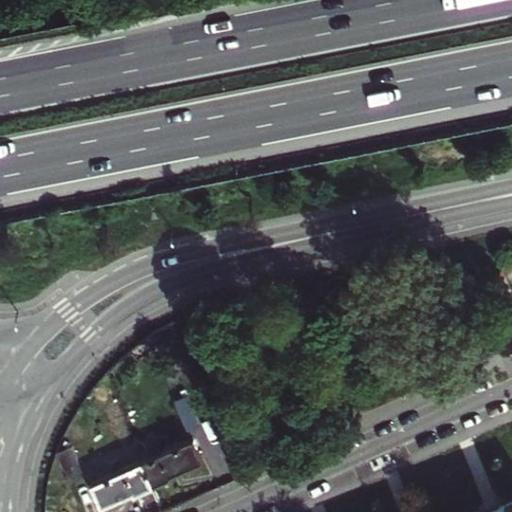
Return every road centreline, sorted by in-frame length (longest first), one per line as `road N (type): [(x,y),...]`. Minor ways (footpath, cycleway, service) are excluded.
road 1 (tertiary): [(511,187),(137,270),(68,311),(15,365)]
road 2 (motorway): [(0,166),(511,67)]
road 3 (tertiary): [(45,393),(102,324),(151,291),(511,205)]
road 4 (motorway): [(449,0),(0,87)]
road 5 (residential): [(230,511),(511,384)]
